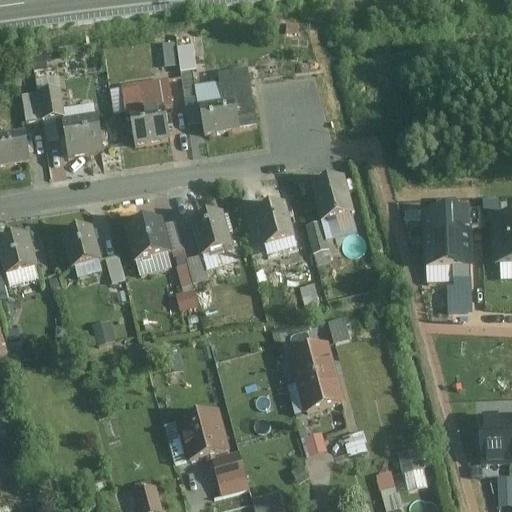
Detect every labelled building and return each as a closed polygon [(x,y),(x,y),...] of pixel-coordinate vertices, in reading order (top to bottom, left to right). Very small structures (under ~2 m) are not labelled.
[(185,75),(202,72),(194,33),(165,38),(168,57),(181,54),(185,75)] [(202,139),(256,130),(247,74),(218,77),(222,106),(198,110),(202,139)] [(134,150),(170,144),(165,112),(175,111),(170,86),(120,94),(125,119),(129,119),(134,150)] [(63,120),(59,92),(37,95),(41,123),(63,120)] [(41,123),(37,95),(20,98),(24,125),(41,123)] [(67,162),(102,157),(96,122),(61,128),(67,162)] [(0,170),(29,166),(25,137),(0,140),(0,170)] [(354,219),(344,182),(311,191),(321,228),(354,219)] [(294,242),(286,209),(253,217),(262,251),(294,242)] [(473,216),(426,218),(428,272),(473,270),(475,270),(473,216)] [(233,253),(222,217),(191,226),(200,260),(201,262),(233,253)] [(511,221),(494,223),(496,269),(501,268),(511,268),(511,221)] [(170,258),(162,227),(125,237),(133,268),(136,267),(140,280),(170,273),(166,260),(170,258)] [(101,266),(92,232),(60,241),(69,275),(74,274),(77,284),(101,277),(98,267),(101,266)] [(38,273),(28,239),(0,247),(0,273),(3,283),(5,283),(8,292),(38,284),(35,274),(38,273)] [(186,264),(183,255),(173,257),(181,291),(192,288),(186,264)] [(200,260),(186,264),(192,288),(208,284),(201,262),(200,260)] [(124,285),(118,261),(104,264),(111,289),(124,285)] [(511,268),(501,268),(502,283),(511,282),(511,268)] [(473,270),(428,272),(428,287),(456,286),(455,283),(473,282),(473,270)] [(475,317),(473,282),(455,283),(456,286),(456,291),(450,291),(451,318),(475,317)] [(185,313),(203,308),(198,292),(180,296),(185,313)] [(114,324),(97,327),(101,347),(118,344),(114,324)] [(0,358),(10,357),(6,327),(0,327),(0,358)] [(337,380),(328,349),(287,360),(296,391),(337,380)] [(337,380),(296,391),(304,421),(345,408),(337,380)] [(229,457),(219,415),(177,426),(187,467),(229,457)] [(511,469),(510,423),(483,424),(484,470),(511,469)] [(326,436),(308,439),(312,458),(330,454),(326,436)] [(351,458),(370,457),(368,436),(349,437),(351,458)] [(402,454),(410,492),(431,488),(423,449),(402,454)] [(247,485),(239,458),(211,466),(218,493),(247,485)] [(388,511),(397,511),(405,510),(395,473),(380,477),(388,511)] [(160,511),(155,491),(134,496),(137,511),(160,511)] [(282,511),(279,499),(253,506),(254,511),(282,511)]
